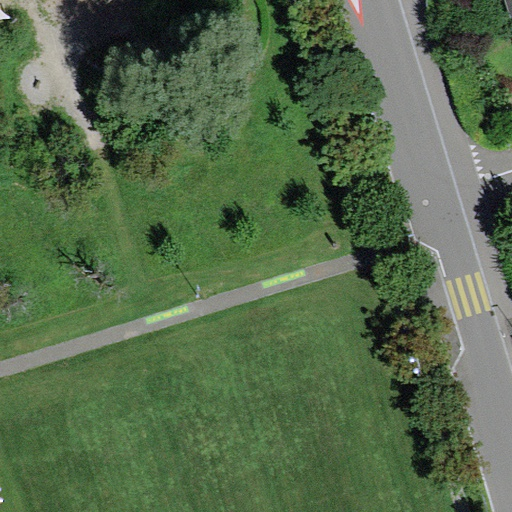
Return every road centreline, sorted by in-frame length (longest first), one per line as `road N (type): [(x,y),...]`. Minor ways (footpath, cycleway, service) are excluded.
road 1 (tertiary): [(432,191),(511,447)]
road 2 (tertiary): [(372,0),(432,191)]
